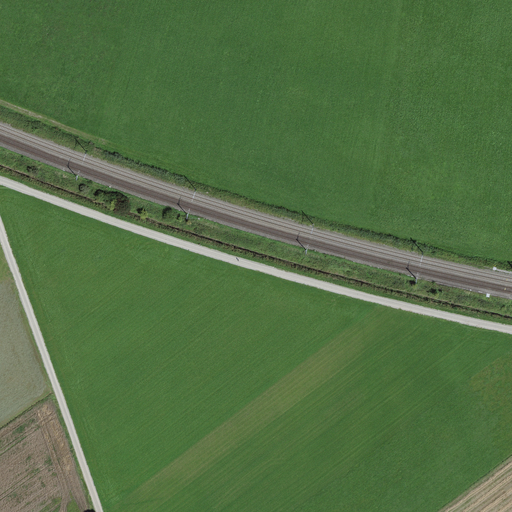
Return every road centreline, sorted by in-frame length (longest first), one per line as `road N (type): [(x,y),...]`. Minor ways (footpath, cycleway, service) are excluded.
road 1 (track): [(511,330),(216,256),(0,182)]
road 2 (track): [(104,511),(0,221)]
road 3 (track): [(0,101),(143,157)]
